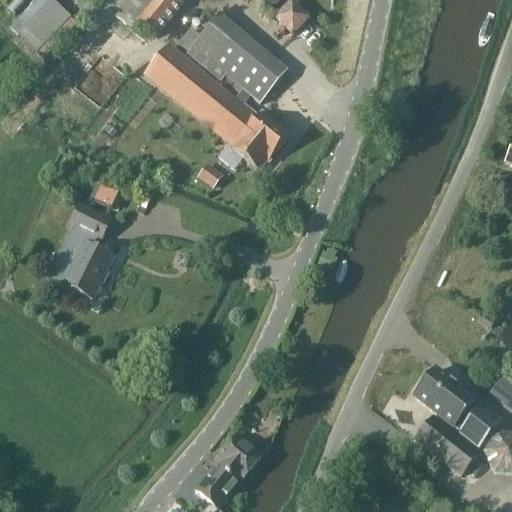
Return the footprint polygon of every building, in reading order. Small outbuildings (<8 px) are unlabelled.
[(121,0),(116,7),(123,13),(122,15),(119,12),(115,18),(133,30),(137,25),(156,40),(182,8),(172,0),(121,0)] [(258,0),(272,12),(283,0),(258,0)] [(294,1),(275,18),(293,37),(311,20),(294,1)] [(242,93),(234,103),(242,109),(251,100),(259,107),(285,76),(217,19),(190,51),(242,93)] [(242,109),(234,103),(168,49),(144,78),(233,151),(231,153),(257,174),(266,163),(268,164),(289,139),(261,117),(257,122),(242,109)] [(206,167),(196,181),(212,193),(222,179),(206,167)] [(100,188),(94,202),(117,212),(123,199),(100,188)] [(101,243),(109,225),(79,211),(71,228),(88,236),(63,289),(91,303),(100,285),(98,284),(102,277),(104,277),(112,261),(94,253),(99,242),(101,243)] [(435,373),(414,400),(460,436),(459,437),(479,453),(501,424),(450,385),(450,381),(443,376),(439,376),(435,373)] [(511,380),(505,375),(488,397),(511,416),(511,380)] [(460,480),(478,458),(432,422),(415,444),(460,480)] [(482,456),(493,477),(511,478),(511,436),(495,436),(482,456)] [(195,495),(215,511),(217,511),(261,460),(236,440),(216,464),(219,466),(195,495)]
